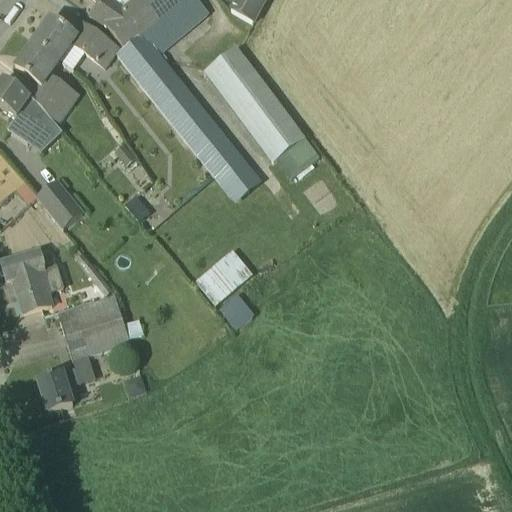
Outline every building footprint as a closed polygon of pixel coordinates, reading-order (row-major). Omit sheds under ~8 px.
[(86,0),(97,7),(86,23),(100,33),(124,13),(107,1),(108,0),(86,0)] [(139,0),(124,13),(100,33),(103,35),(123,52),(141,37),(183,0),(139,0)] [(159,59),(208,18),(193,0),(183,0),(141,37),(159,59)] [(238,0),(230,15),(253,26),(266,0),(238,0)] [(52,21),(33,47),(60,67),(73,50),(105,73),(120,52),(86,27),(77,39),(52,21)] [(33,47),(15,72),(46,94),(37,108),(42,111),(56,129),(78,98),(52,79),(60,67),(33,47)] [(303,145),(234,52),(200,77),(269,171),(303,145)] [(36,105),(4,83),(0,88),(0,108),(17,121),(8,134),(28,148),(40,131),(53,140),(59,135),(62,138),(63,137),(56,129),(42,111),(37,108),(36,105)] [(114,155),(126,170),(136,161),(124,147),(114,155)] [(0,206),(15,193),(2,178),(10,171),(7,167),(0,159),(0,206)] [(83,218),(56,184),(36,200),(63,234),(83,218)] [(150,217),(136,201),(125,210),(139,226),(150,217)] [(214,310),(250,277),(228,253),(192,287),(214,310)] [(23,318),(54,309),(51,297),(64,293),(57,270),(56,270),(46,273),(44,266),(41,254),(1,266),(7,284),(12,282),(23,318)] [(106,302),(114,299),(115,299),(115,297),(84,258),(76,264),(106,302)] [(54,263),(44,266),(46,273),(56,270),(54,263)] [(217,313),(236,333),(251,319),(232,298),(217,313)] [(58,317),(74,368),(75,374),(66,377),(65,375),(39,383),(49,416),(75,408),(70,391),(96,383),(88,361),(130,348),(114,299),(58,317)]
